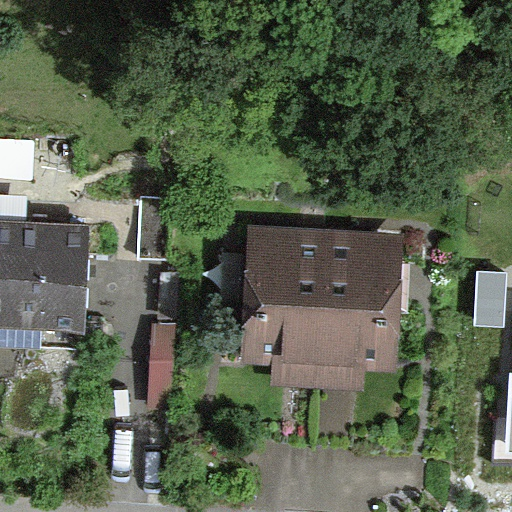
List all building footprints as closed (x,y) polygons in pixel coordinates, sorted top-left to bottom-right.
[(132,0),(132,13),(156,14),(156,0),(132,0)] [(132,258),(162,259),(165,200),(135,198),(132,258)] [(80,324),(80,322),(84,226),(0,223),(0,306),(36,308),(36,322),(80,324)] [(246,351),(314,355),(321,239),(252,235),(246,351)] [(389,243),(321,239),(314,355),(383,358),(389,243)]
